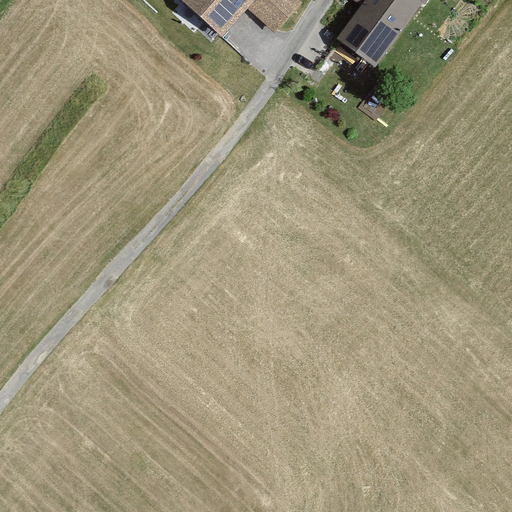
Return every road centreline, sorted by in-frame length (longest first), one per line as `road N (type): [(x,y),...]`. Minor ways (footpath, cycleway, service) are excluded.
road 1 (track): [(245,123),(0,411)]
road 2 (residential): [(324,0),(245,123)]
